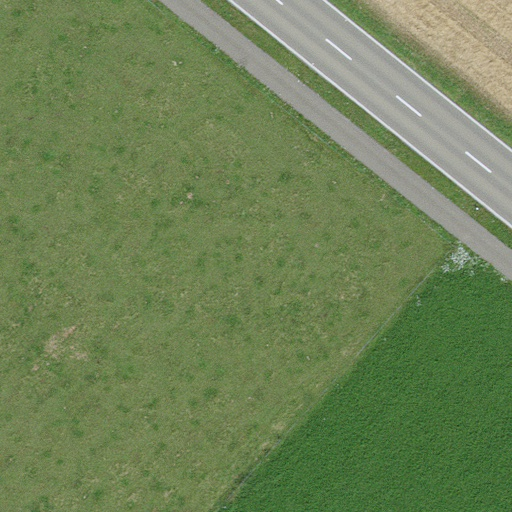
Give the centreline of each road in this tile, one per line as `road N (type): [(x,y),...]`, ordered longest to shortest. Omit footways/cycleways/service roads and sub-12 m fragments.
road 1 (track): [(511,254),(194,0)]
road 2 (tertiary): [(511,189),(280,0)]
